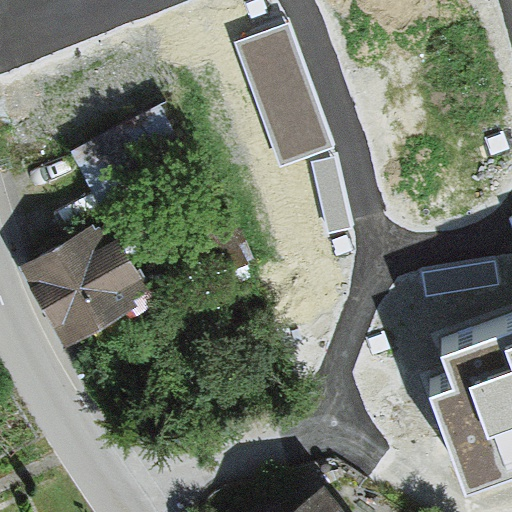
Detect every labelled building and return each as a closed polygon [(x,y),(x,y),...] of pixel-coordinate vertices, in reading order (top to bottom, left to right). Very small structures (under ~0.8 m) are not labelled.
[(286,24),(235,43),(282,166),(333,147),(286,24)] [(74,143),(102,197),(190,151),(162,97),(74,143)] [(335,159),(313,164),(327,229),(349,224),(335,159)] [(134,234),(178,211),(158,173),(114,196),(134,234)] [(213,195),(153,227),(186,288),(251,259),(231,204),(221,209),(213,195)] [(95,226),(21,268),(66,346),(131,309),(156,294),(153,288),(115,222),(98,231),(95,226)] [(421,269),(426,297),(502,285),(497,256),(421,269)] [(157,286),(153,288),(156,294),(131,309),(141,325),(170,309),(157,286)] [(511,304),(439,331),(451,365),(425,374),(462,479),(511,461),(511,304)] [(295,511),(352,511),(331,485),(295,511)]
